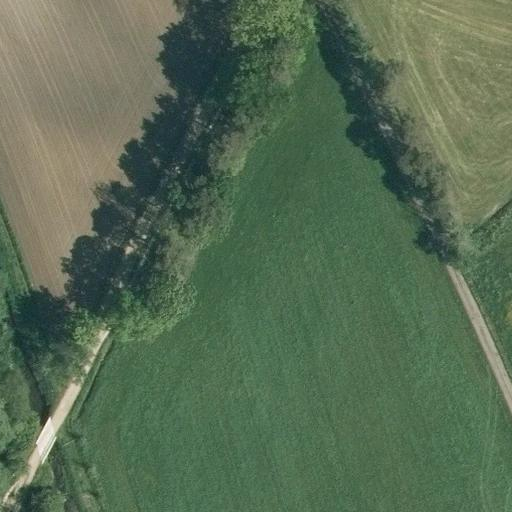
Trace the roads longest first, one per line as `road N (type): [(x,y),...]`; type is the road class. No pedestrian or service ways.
road 1 (unknown): [(315,0),(437,239),(511,416)]
road 2 (track): [(262,0),(95,342)]
road 3 (track): [(40,454),(95,342)]
